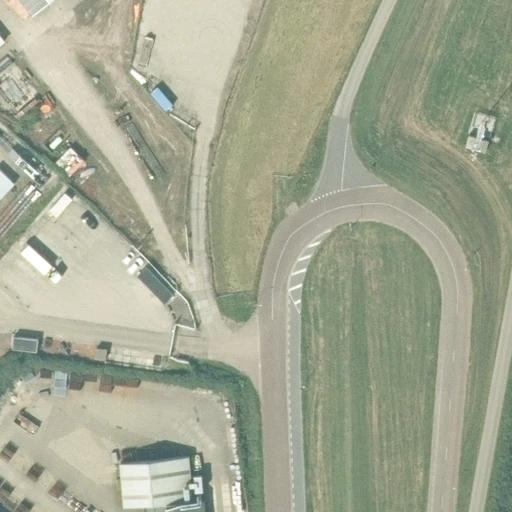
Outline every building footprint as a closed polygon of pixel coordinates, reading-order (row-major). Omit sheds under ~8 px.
[(49,0),(22,0),(33,14),(49,0)] [(109,14),(96,25),(108,37),(120,26),(109,14)] [(136,54),(140,32),(131,30),(127,52),(136,54)] [(66,129),(49,146),(66,162),(82,144),(66,129)] [(486,152),(489,141),(469,136),(466,147),(486,152)] [(61,266),(71,275),(92,252),(81,243),(61,266)] [(121,253),(86,285),(99,299),(133,267),(121,253)] [(106,360),(107,349),(97,348),(95,358),(106,360)] [(193,500),(189,457),(120,463),(124,506),(145,504),(145,511),(206,511),(205,499),(193,500)]
